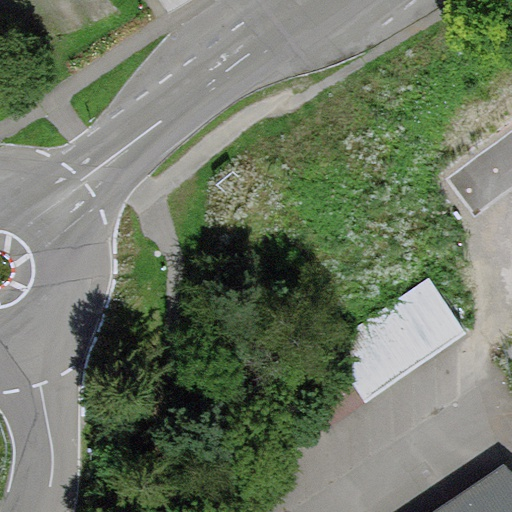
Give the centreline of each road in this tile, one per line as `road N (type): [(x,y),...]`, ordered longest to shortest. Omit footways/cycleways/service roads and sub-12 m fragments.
road 1 (tertiary): [(334,0),(52,202)]
road 2 (tertiary): [(29,350),(66,322),(83,286),(81,246),(52,202)]
road 3 (unclassified): [(29,350),(53,433),(55,474),(38,511)]
